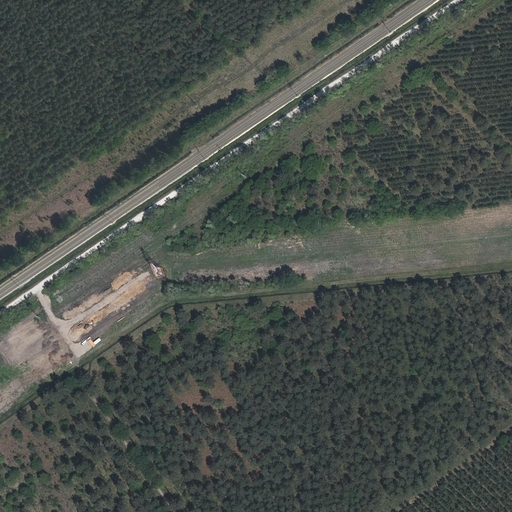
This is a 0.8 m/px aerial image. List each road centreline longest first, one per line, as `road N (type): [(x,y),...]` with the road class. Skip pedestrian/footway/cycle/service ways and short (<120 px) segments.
road 1 (track): [(36,289),(457,0)]
road 2 (track): [(76,360),(168,300),(511,264)]
road 3 (track): [(176,511),(82,381),(36,289)]
road 4 (track): [(394,511),(511,429)]
